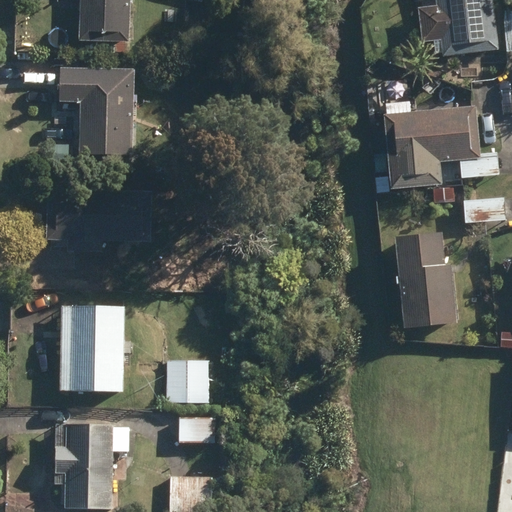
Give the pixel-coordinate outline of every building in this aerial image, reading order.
[(83,0),(82,46),(129,47),(130,0),(83,0)] [(483,56),(485,64),(509,63),(509,55),(511,55),(511,3),(505,4),(507,18),(504,18),(505,25),(495,26),(491,0),(421,0),(422,9),(437,9),(437,11),(417,13),(421,47),(442,44),(443,61),(483,56)] [(79,160),(133,161),(134,75),(118,75),(119,58),(90,57),(90,73),(60,72),(60,105),(80,106),(79,160)] [(383,120),(390,195),(442,189),(440,166),(459,164),(461,183),(500,179),(497,156),(481,158),(476,110),(383,120)] [(434,193),(434,206),(454,206),(453,192),(434,193)] [(67,255),(102,256),(102,247),(151,248),(151,196),(47,194),(46,246),(67,246),(67,255)] [(465,205),(465,225),(506,225),(506,204),(465,205)] [(396,243),(404,334),(457,330),(452,269),(444,269),(442,240),(396,243)] [(59,396),(124,397),(125,312),(61,311),(59,396)] [(168,406),(209,406),(209,365),(168,365),(168,406)] [(179,422),(179,447),(215,447),(215,422),(179,422)] [(64,511),(112,511),(113,458),(129,457),(129,434),(114,433),(113,427),(56,427),(55,489),(65,489),(64,511)] [(170,511),(212,511),(213,482),(171,481),(170,511)]
